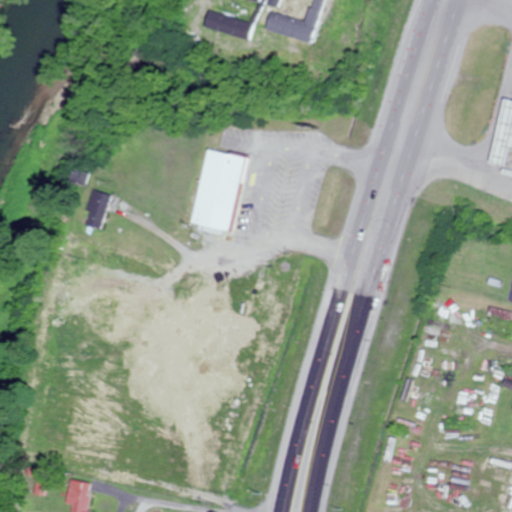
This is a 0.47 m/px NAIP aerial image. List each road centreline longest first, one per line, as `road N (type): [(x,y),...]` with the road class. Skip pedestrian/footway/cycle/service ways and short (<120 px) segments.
road 1 (trunk): [(435,0),(279,511)]
road 2 (trunk): [(313,511),(467,0)]
